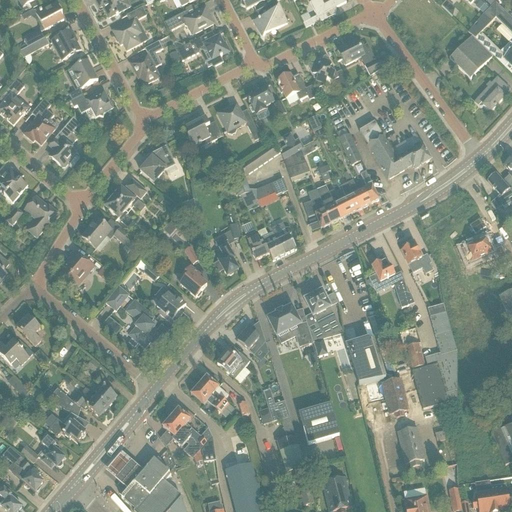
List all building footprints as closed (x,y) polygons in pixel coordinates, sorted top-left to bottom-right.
[(118,15),(130,8),(125,0),(95,0),(100,9),(103,8),(109,19),(115,16),(116,17),(118,16),(118,15)] [(157,0),(160,4),(166,0),(177,0),(182,8),(197,0),(157,0)] [(240,0),(242,2),(241,2),(241,3),(241,4),(241,5),(241,6),(242,7),(243,7),(243,8),(244,8),(245,8),(246,11),(265,1),(264,0),(240,0)] [(325,14),(346,3),(344,0),(310,0),(311,3),(312,3),(316,11),(315,15),(317,18),(303,25),(306,30),(327,19),(325,14)] [(484,13),(490,7),(481,0),(476,6),(484,13)] [(36,1),(29,4),(32,10),(38,6),(36,2),(36,1)] [(260,20),(253,23),(262,42),(265,36),(287,25),(278,8),(276,2),(267,7),(270,14),(265,17),(260,20)] [(483,16),(467,33),(472,38),(475,40),(481,34),(491,24),(495,20),(511,36),(511,19),(495,3),(483,16)] [(51,6),(36,15),(44,31),(45,31),(64,21),(61,16),(62,15),(59,10),(61,9),(59,5),(57,6),(57,5),(51,7),(51,6)] [(144,12),(147,10),(145,7),(127,17),(130,23),(113,33),(120,47),(123,46),(127,53),(146,42),(142,35),(144,34),(140,27),(138,28),(136,23),(146,17),(144,12)] [(207,12),(204,13),(203,11),(188,18),(185,13),(164,24),(168,34),(184,25),(186,29),(191,27),(195,35),(214,25),(207,12)] [(74,39),(75,39),(71,32),(51,42),(62,62),(80,52),(74,39)] [(44,39),(41,33),(40,33),(24,42),(27,48),(44,39)] [(481,34),(475,40),(486,51),(493,58),(504,69),(509,65),(511,67),(511,50),(505,58),(481,34)] [(225,44),(223,45),(219,37),(204,44),(201,39),(176,51),(182,63),(198,55),(200,51),(208,53),(215,68),(223,63),(220,58),(229,53),(225,44)] [(493,58),(486,51),(475,40),(472,38),(456,53),(449,60),(470,81),(493,58)] [(45,40),(46,39),(45,39),(44,39),(27,48),(18,53),(24,60),(48,46),(45,40)] [(367,45),(360,49),(357,41),(347,46),(348,48),(343,50),(342,49),(337,51),(345,67),(364,57),(368,65),(364,67),(370,78),(382,70),(377,61),(376,62),(367,45)] [(155,55),(163,51),(159,42),(145,50),(149,58),(143,61),(142,59),(130,65),(138,80),(140,79),(144,87),(160,79),(155,69),(161,66),(155,55)] [(505,42),(500,47),(505,53),(511,48),(505,42)] [(341,72),(336,75),(327,57),(323,59),(321,66),(317,67),(311,65),(307,67),(319,90),(325,86),(330,88),(332,83),(337,85),(338,88),(343,89),(345,94),(351,91),(341,72)] [(82,90),(98,81),(87,62),(71,70),(82,90)] [(298,76),(292,79),(290,75),(277,82),(278,85),(279,87),(280,88),(278,89),(281,95),(283,94),(286,100),(296,95),(300,102),(307,98),(309,102),(316,98),(311,87),(306,90),(298,76)] [(504,97),(509,91),(497,79),(474,104),(478,108),(479,108),(480,108),(481,109),(481,108),(482,108),(483,107),(490,114),(505,98),(504,97)] [(15,99),(24,88),(16,81),(6,93),(10,97),(3,105),(0,108),(0,115),(13,127),(22,117),(23,118),(25,116),(24,115),(25,114),(26,115),(30,110),(24,105),(23,106),(15,99)] [(265,108),(274,103),(266,88),(247,98),(249,102),(248,102),(249,104),(250,104),(251,106),(249,108),(252,114),(254,112),(256,116),(259,122),(270,117),(266,111),(267,110),(265,108)] [(72,102),(83,96),(80,90),(69,96),(72,102)] [(104,114),(113,109),(104,93),(86,102),(83,96),(72,102),(70,103),(74,109),(77,107),(81,115),(91,110),(96,118),(98,117),(103,118),(104,114)] [(47,111),(51,107),(44,101),(38,107),(32,115),(37,119),(23,135),(33,144),(35,142),(41,147),(58,128),(50,121),(54,117),(47,111)] [(280,118),(287,115),(281,103),(274,106),(280,118)] [(247,125),(241,114),(237,105),(230,108),(230,110),(225,113),(223,112),(219,114),(219,115),(218,116),(228,135),(232,137),(235,135),(237,131),(236,129),(241,126),(241,127),(247,125)] [(317,117),(310,121),(315,132),(322,129),(317,117)] [(55,139),(49,147),(54,151),(51,155),(52,160),(63,169),(63,168),(64,169),(68,164),(67,164),(76,153),(71,148),(80,137),(74,132),(79,126),(73,118),(55,139)] [(206,119),(186,129),(190,136),(187,137),(193,148),(198,145),(215,137),(210,127),(206,119)] [(375,123),(359,132),(388,181),(412,166),(415,171),(431,161),(426,153),(422,146),(415,150),(415,149),(396,160),(383,137),(381,138),(380,135),(381,135),(375,123)] [(255,143),(261,139),(257,132),(251,135),(255,143)] [(350,165),(351,165),(360,161),(362,161),(350,135),(339,140),(350,165)] [(284,161),(301,151),(302,150),(297,142),(279,152),(284,161)] [(317,142),(309,146),(313,153),(320,148),(317,142)] [(273,159),(278,155),(271,145),(266,149),(273,159)] [(164,172),(175,166),(166,147),(147,157),(149,162),(140,172),(154,184),(164,172)] [(268,162),(273,159),(266,149),(261,152),(268,162)] [(339,165),(344,162),(338,149),(332,152),(334,156),(339,165)] [(305,163),(304,158),(301,151),(284,161),(283,161),(286,169),(305,163)] [(263,166),(268,162),(261,152),(256,156),(263,166)] [(258,169),(263,166),(256,156),(251,159),(258,169)] [(253,172),(258,169),(251,159),(246,162),(253,172)] [(245,178),(253,172),(246,162),(241,166),(244,175),(245,178)] [(290,180),(309,173),(305,163),(286,169),(290,180)] [(328,167),(319,170),(321,175),(327,173),(331,172),(328,167)] [(19,182),(20,180),(10,171),(0,182),(0,187),(1,187),(8,193),(6,194),(7,195),(5,198),(13,205),(27,188),(19,182)] [(365,173),(360,175),(361,178),(367,190),(363,192),(370,206),(379,201),(366,175),(365,173)] [(249,191),(245,178),(244,175),(233,178),(238,197),(240,197),(250,193),(249,191)] [(511,192),(496,175),(487,183),(499,196),(496,199),(503,209),(510,204),(511,207),(511,192)] [(281,194),(287,192),(282,180),(257,191),(257,201),(260,207),(271,202),(268,196),(274,194),(275,196),(281,194)] [(140,200),(146,193),(132,181),(126,188),(127,189),(125,193),(121,189),(115,196),(111,201),(105,208),(119,219),(134,201),(132,199),(135,196),(140,200)] [(352,182),(348,184),(360,211),(370,206),(363,192),(358,194),(352,182)] [(348,184),(341,187),(344,194),(347,200),(344,201),(350,216),(360,211),(348,184)] [(326,188),(317,191),(320,198),(325,211),(331,226),(340,221),(329,194),(326,188)] [(257,201),(257,191),(249,191),(250,193),(240,197),(248,213),(260,207),(257,201)] [(311,205),(304,207),(308,219),(315,216),(318,223),(320,230),(321,231),(331,226),(325,211),(320,198),(317,191),(307,194),(310,203),(311,205)] [(333,191),(329,194),(340,221),(350,216),(344,201),(339,204),(333,191)] [(36,198),(25,212),(37,222),(34,225),(28,232),(32,235),(37,239),(58,215),(49,207),(48,208),(44,205),(36,198)] [(178,213),(196,209),(194,201),(188,204),(188,203),(174,209),(178,213)] [(12,227),(23,215),(17,209),(6,222),(12,227)] [(112,232),(105,227),(96,219),(91,226),(92,227),(81,239),(96,251),(112,232)] [(270,227),(270,228),(272,234),(273,235),(278,241),(279,241),(281,247),(286,256),(296,251),(296,250),(289,236),(290,236),(291,234),(291,232),(290,230),(288,229),(286,229),(285,230),(283,224),(274,229),(271,230),(270,227)] [(234,242),(241,240),(236,226),(229,228),(232,236),(230,236),(234,242)] [(137,249),(140,245),(120,229),(114,237),(133,253),(135,250),(137,252),(139,250),(137,249)] [(265,230),(258,233),(260,239),(262,243),(265,248),(266,247),(273,263),(286,256),(281,247),(279,241),(278,241),(273,235),(272,234),(268,236),(265,230)] [(262,243),(259,244),(254,232),(246,235),(249,241),(246,242),(255,262),(269,256),(273,263),(266,247),(265,248),(262,243)] [(226,245),(228,244),(224,236),(214,242),(224,259),(218,262),(218,263),(214,265),(218,272),(222,269),(227,278),(238,271),(233,261),(235,260),(226,245)] [(482,257),(491,253),(485,240),(461,250),(467,264),(482,257)] [(415,245),(401,252),(406,261),(409,267),(412,274),(422,269),(425,275),(432,271),(429,265),(431,264),(426,256),(421,258),(415,245)] [(193,266),(200,262),(191,248),(185,252),(193,266)] [(352,260),(359,257),(357,251),(341,258),(345,267),(353,263),(352,260)] [(76,290),(94,268),(75,253),(67,263),(69,265),(60,277),(76,290)] [(9,265),(1,259),(0,257),(0,285),(7,277),(3,273),(4,272),(9,265)] [(376,276),(369,279),(373,289),(381,285),(380,284),(387,281),(388,283),(389,283),(391,288),(394,287),(398,285),(390,268),(388,270),(384,262),(379,265),(378,264),(371,267),(376,276)] [(154,283),(160,277),(149,268),(144,274),(154,283)] [(198,279),(200,277),(190,269),(182,278),(185,281),(180,286),(196,299),(197,298),(198,299),(202,294),(201,293),(207,286),(198,279)] [(398,285),(394,287),(402,310),(409,307),(415,305),(410,295),(408,295),(405,285),(399,287),(398,285)] [(116,313),(129,297),(118,289),(106,305),(116,313)] [(177,299),(176,300),(164,290),(158,298),(163,303),(158,310),(160,312),(158,314),(172,327),(183,314),(181,312),(186,306),(177,299)] [(493,291),(473,297),(483,332),(504,325),(493,291)] [(322,292),(305,301),(312,315),(305,319),(306,324),(308,329),(317,324),(320,330),(336,321),(334,315),(330,309),(330,308),(322,292)] [(147,321),(151,316),(135,303),(126,313),(139,324),(135,328),(138,331),(131,339),(132,339),(139,345),(145,350),(154,338),(157,340),(161,335),(154,329),(155,328),(147,321)] [(11,317),(19,326),(30,316),(22,307),(11,317)] [(277,315),(268,320),(277,338),(280,345),(291,339),(288,332),(296,328),(298,332),(303,349),(313,346),(313,345),(312,344),(308,329),(306,324),(301,326),(294,313),(291,308),(282,312),(282,311),(276,314),(277,315)] [(34,336),(40,330),(28,318),(17,329),(35,348),(41,343),(34,336)] [(111,318),(105,324),(118,336),(124,329),(111,318)] [(247,331),(237,342),(254,357),(264,345),(266,344),(260,325),(250,333),(247,331)] [(132,339),(128,344),(135,350),(139,345),(132,339)] [(370,340),(347,348),(359,386),(383,381),(370,340)] [(328,356),(323,341),(314,344),(319,359),(328,356)] [(27,350),(23,354),(13,343),(6,350),(1,345),(0,345),(0,355),(12,368),(17,364),(21,368),(29,360),(33,356),(27,350)] [(413,370),(424,367),(418,345),(406,348),(413,370)] [(511,356),(508,345),(474,356),(481,377),(486,375),(493,373),(502,370),(509,367),(511,366),(511,356)] [(224,358),(217,366),(235,381),(244,369),(250,363),(239,353),(235,358),(226,351),(222,356),(224,358)] [(45,368),(50,363),(39,352),(34,357),(45,368)] [(96,375),(101,368),(92,361),(87,368),(96,375)] [(450,377),(442,379),(448,402),(449,402),(449,404),(455,402),(455,401),(457,400),(456,396),(463,394),(458,370),(449,372),(450,377)] [(103,381),(104,380),(99,376),(94,383),(97,386),(97,387),(97,388),(97,389),(101,392),(96,398),(108,409),(117,398),(117,399),(106,390),(107,388),(108,387),(108,386),(107,385),(103,381)] [(433,376),(425,378),(430,402),(437,400),(439,405),(441,404),(441,406),(447,404),(447,403),(448,402),(442,379),(434,381),(433,376)] [(228,397),(214,384),(206,378),(199,387),(229,413),(230,415),(234,410),(224,401),(228,397)] [(403,413),(408,412),(401,380),(381,385),(388,417),(394,416),(395,420),(405,418),(403,413)] [(18,382),(12,387),(25,400),(29,393),(18,382)] [(230,415),(229,413),(199,387),(191,396),(204,407),(208,403),(225,419),(229,415),(230,415)] [(73,404),(74,404),(57,390),(52,395),(48,391),(41,398),(61,410),(68,413),(75,405),(73,404)] [(87,390),(87,391),(86,390),(79,397),(74,404),(73,404),(75,405),(79,409),(80,408),(84,411),(85,412),(86,412),(87,412),(87,411),(89,410),(99,419),(99,420),(108,409),(96,398),(87,390)] [(273,399),(265,401),(270,417),(273,424),(289,419),(286,410),(277,413),(273,399)] [(245,421),(251,420),(246,404),(238,406),(242,418),(244,417),(245,421)] [(331,405),(296,415),(306,447),(340,436),(331,405)] [(72,416),(68,413),(61,410),(58,413),(68,421),(72,416)] [(174,416),(170,419),(203,448),(207,443),(208,444),(212,440),(208,430),(201,438),(187,426),(191,422),(186,417),(181,412),(178,410),(177,411),(176,410),(172,414),(174,416)] [(74,423),(67,431),(52,417),(44,425),(50,430),(48,432),(56,439),(61,434),(69,440),(71,438),(78,444),(86,434),(74,423)] [(270,417),(261,420),(263,427),(273,424),(270,417)] [(166,422),(162,426),(164,427),(163,429),(170,435),(175,439),(173,441),(181,449),(186,444),(198,454),(194,458),(196,464),(203,462),(199,453),(203,448),(170,419),(167,423),(166,422)] [(289,419),(281,421),(285,433),(287,440),(277,444),(286,474),(305,468),(296,438),(295,438),(289,419)] [(418,462),(424,461),(416,430),(398,435),(405,465),(411,464),(412,468),(419,467),(418,462)] [(50,441),(51,439),(42,432),(35,441),(41,446),(50,454),(42,463),(51,470),(54,467),(57,469),(58,467),(58,468),(60,468),(62,466),(62,464),(61,463),(65,459),(57,452),(60,449),(50,441)] [(437,443),(445,441),(443,433),(435,435),(437,443)] [(504,436),(503,437),(510,460),(511,459),(511,433),(510,434),(509,433),(503,435),(504,436)] [(495,444),(488,446),(496,470),(504,467),(502,462),(510,460),(503,437),(502,437),(502,435),(496,437),(496,439),(494,440),(495,444)] [(471,442),(470,442),(478,466),(486,463),(489,472),(496,470),(488,446),(482,448),(479,439),(477,440),(477,439),(471,441),(471,442)] [(202,459),(215,457),(212,440),(208,444),(201,453),(202,459)] [(463,450),(456,452),(463,475),(471,473),(470,468),(478,466),(470,442),(469,443),(469,441),(463,443),(463,445),(461,445),(463,450)] [(39,459),(37,457),(26,448),(20,455),(33,466),(39,459)] [(25,464),(26,463),(10,449),(3,457),(18,471),(20,469),(27,476),(22,482),(35,494),(41,487),(40,486),(43,483),(37,478),(39,476),(31,469),(25,464)] [(126,493),(142,474),(120,456),(105,475),(126,493)] [(171,471),(167,467),(158,460),(156,462),(154,461),(142,474),(126,493),(121,499),(135,511),(134,511),(185,511),(180,499),(180,496),(163,482),(171,471)] [(235,511),(264,511),(253,465),(226,472),(235,511)] [(344,511),(351,509),(344,480),(323,485),(329,511),(344,511)] [(0,486),(0,498),(5,503),(1,508),(5,511),(19,511),(22,509),(16,504),(18,502),(0,486)] [(303,505),(314,502),(311,490),(300,493),(303,505)] [(511,497),(508,498),(507,490),(492,493),(494,511),(509,511),(509,505),(511,504),(511,497)] [(461,511),(461,505),(458,491),(449,492),(452,511),(461,511)] [(478,511),(494,511),(492,493),(476,495),(477,502),(473,503),(474,511),(479,511),(478,511)] [(405,502),(404,502),(406,511),(428,511),(426,498),(426,496),(405,499),(405,502)]
